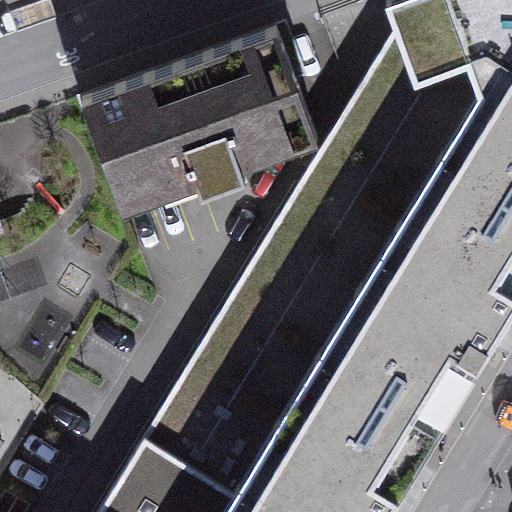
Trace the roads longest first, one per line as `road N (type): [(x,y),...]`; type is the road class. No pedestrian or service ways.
road 1 (residential): [(147,16),(0,68)]
road 2 (residential): [(511,394),(441,511)]
